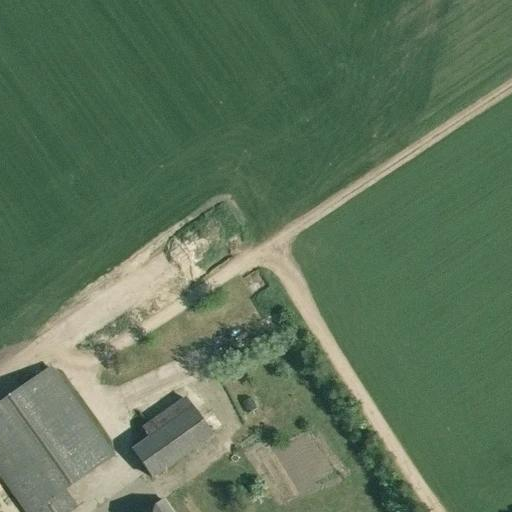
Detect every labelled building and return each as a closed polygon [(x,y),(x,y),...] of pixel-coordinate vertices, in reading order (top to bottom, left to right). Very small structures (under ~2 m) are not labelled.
[(283,317),(271,322),(279,342),(291,337),(283,317)] [(0,403),(0,475),(26,511),(69,511),(76,507),(64,490),(112,456),(50,368),(0,403)] [(131,451),(153,481),(214,437),(185,397),(141,429),(148,439),(131,451)] [(269,478),(289,469),(276,441),(256,451),(269,478)] [(170,511),(162,500),(145,511),(170,511)]
